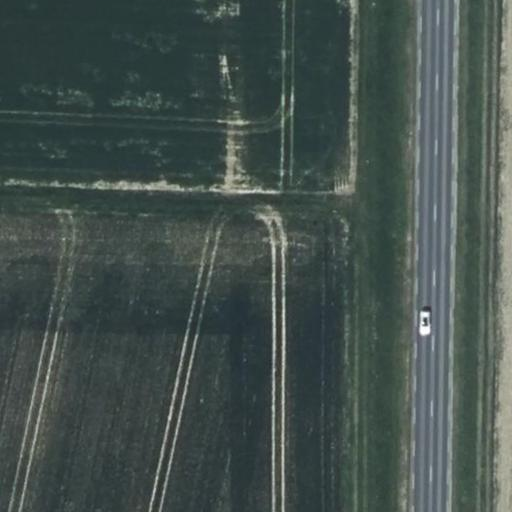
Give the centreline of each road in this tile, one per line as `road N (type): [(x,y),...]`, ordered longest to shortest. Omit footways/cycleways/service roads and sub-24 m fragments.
road 1 (primary): [(433,0),(426,511)]
road 2 (track): [(360,0),(356,511)]
road 3 (track): [(357,216),(0,202)]
